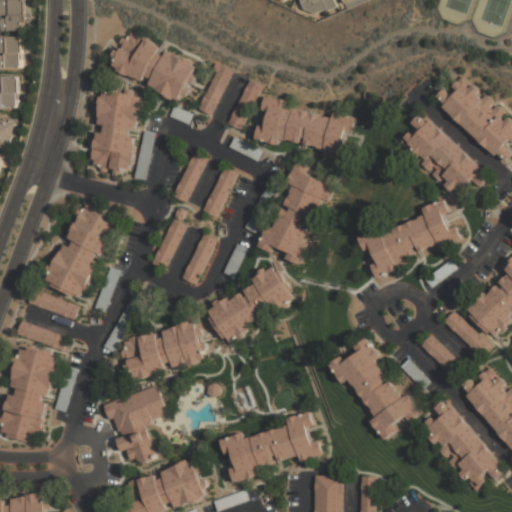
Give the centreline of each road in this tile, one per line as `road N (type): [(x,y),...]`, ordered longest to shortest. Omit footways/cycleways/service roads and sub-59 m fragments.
road 1 (tertiary): [(0,301),(64,117),(76,0)]
road 2 (tertiary): [(55,0),(43,112),(0,241)]
